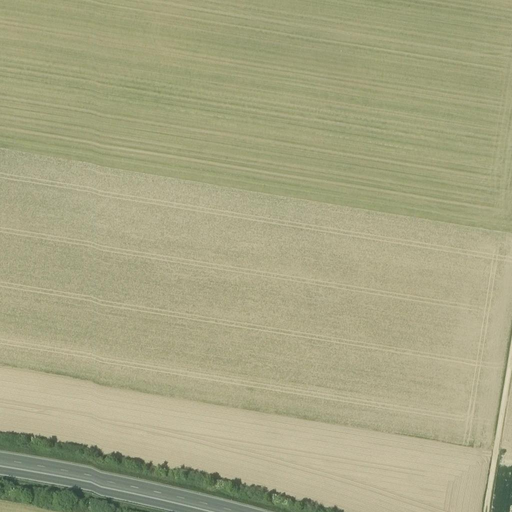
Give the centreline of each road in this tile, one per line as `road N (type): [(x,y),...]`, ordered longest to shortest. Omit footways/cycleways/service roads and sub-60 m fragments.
road 1 (trunk): [(0,465),(224,511)]
road 2 (track): [(511,363),(488,511)]
